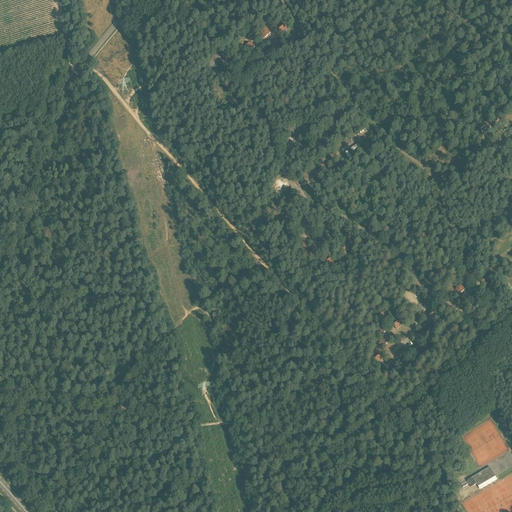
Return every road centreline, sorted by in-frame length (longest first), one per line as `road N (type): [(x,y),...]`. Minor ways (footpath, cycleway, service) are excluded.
road 1 (track): [(511,76),(497,93),(440,120),(369,127),(277,0)]
road 2 (residential): [(268,38),(228,65),(225,77),(269,125),(272,155),(295,189),(239,236)]
road 3 (track): [(263,264),(392,409)]
road 4 (unclassified): [(0,119),(62,88),(138,0)]
road 5 (track): [(200,307),(167,235),(152,134)]
road 6 (track): [(152,134),(263,264)]
road 7 (track): [(49,106),(30,189),(0,261)]
road 8 (track): [(392,409),(352,438),(290,511)]
road 9 (track): [(113,407),(149,354),(200,307)]
